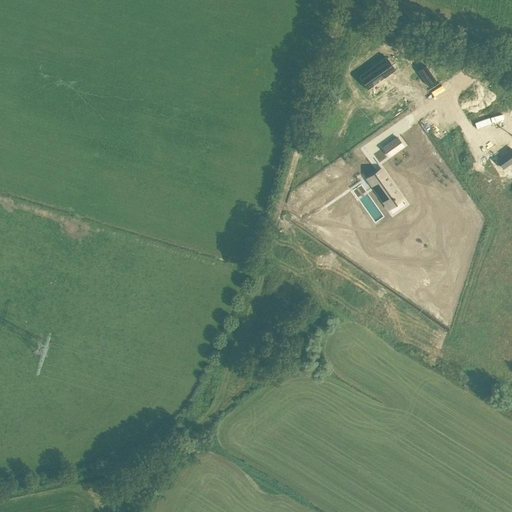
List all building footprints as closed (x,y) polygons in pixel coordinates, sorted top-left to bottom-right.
[(358,77),(368,90),(373,87),(372,83),(383,75),(385,78),(396,70),(386,56),(358,77)] [(426,65),(417,72),(428,86),(437,80),(426,65)] [(392,141),(398,150),(403,146),(397,137),(392,141)] [(503,169),(511,162),(511,150),(497,161),(503,169)] [(381,192),(388,201),(399,194),(385,174),(382,176),(378,171),(367,179),(378,194),(381,192)]
